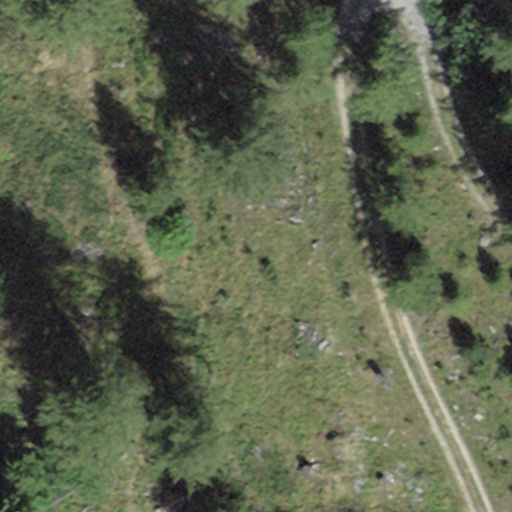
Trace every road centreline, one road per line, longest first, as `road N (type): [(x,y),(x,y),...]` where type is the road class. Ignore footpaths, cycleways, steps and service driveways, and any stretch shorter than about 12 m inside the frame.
road 1 (track): [(483,511),(418,375),(370,240),(347,33),(361,0)]
road 2 (track): [(411,0),(455,141),(511,230)]
